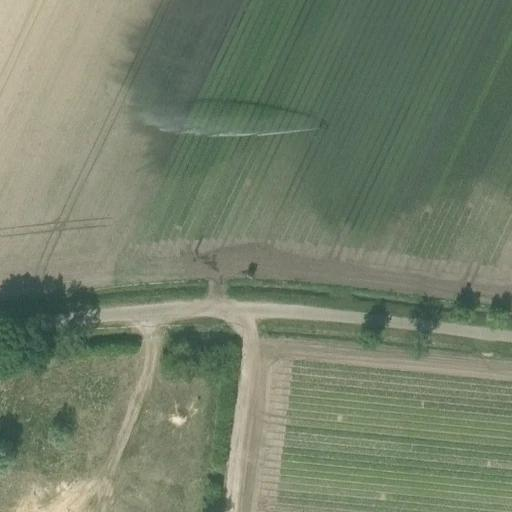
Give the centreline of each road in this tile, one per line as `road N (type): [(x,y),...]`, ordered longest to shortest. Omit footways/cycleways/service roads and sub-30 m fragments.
road 1 (unclassified): [(0,332),(249,309),(511,338)]
road 2 (track): [(226,511),(249,309)]
